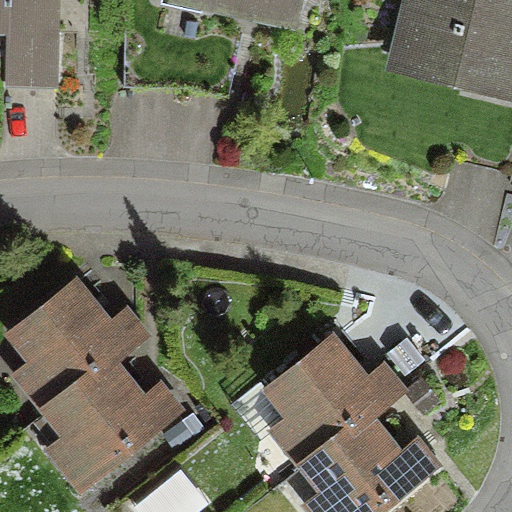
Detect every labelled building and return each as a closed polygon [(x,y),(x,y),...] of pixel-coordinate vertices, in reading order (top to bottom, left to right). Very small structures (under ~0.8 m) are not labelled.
[(0,0),(0,34),(3,35),(1,86),(51,87),(53,32),(38,31),(39,0),(0,0)] [(177,0),(177,4),(291,27),(296,0),(177,0)] [(511,0),(402,0),(391,47),(470,67),(450,150),(509,164),(511,150),(511,0)] [(40,352),(13,373),(42,409),(135,333),(119,313),(103,326),(69,283),(18,324),(40,352)] [(137,335),(135,333),(42,409),(43,410),(54,402),(73,426),(46,448),(76,485),(170,410),(152,388),(136,400),(105,360),(137,335)] [(297,407),(270,428),(298,464),(392,389),(375,369),(359,381),(325,339),(264,388),(265,390),(276,381),(297,407)] [(303,503),(309,511),(368,511),(427,466),(409,443),(393,456),(362,416),(394,391),(392,389),(298,464),(300,466),(311,457),(330,482),(303,503)] [(144,506),(147,511),(217,511),(219,511),(196,474),(144,506)]
